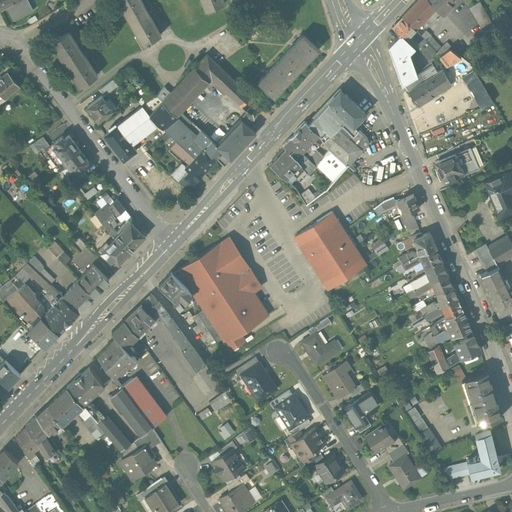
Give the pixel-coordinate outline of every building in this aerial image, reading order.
[(0,0),(0,10),(7,7),(14,21),(33,11),(27,0),(0,0)] [(141,0),(117,0),(142,44),(146,42),(147,43),(149,42),(148,40),(160,34),(141,0)] [(224,3),(223,0),(201,0),(206,10),(224,3)] [(416,0),(402,16),(415,29),(426,17),(434,8),(428,0),(416,0)] [(428,0),(434,8),(441,15),(454,0),(428,0)] [(491,22),(479,1),(469,7),(482,29),(491,22)] [(441,15),(434,8),(426,17),(451,47),(461,38),(441,15)] [(415,29),(402,16),(392,26),(396,30),(397,29),(406,38),(409,35),(414,29),(415,29)] [(426,43),(414,29),(409,35),(422,47),(426,43)] [(97,74),(69,31),(51,42),(79,85),(97,74)] [(405,39),(399,34),(387,46),(401,84),(403,83),(417,75),(409,52),(414,47),(406,39),(405,39)] [(302,35),(258,82),(273,96),(317,49),(302,35)] [(461,57),(449,48),(440,56),(447,65),(461,57)] [(263,107),(206,54),(194,67),(209,81),(211,78),(253,118),(263,107)] [(170,93),(162,102),(176,115),(177,115),(209,81),(194,67),(170,93)] [(424,80),(422,81),(432,96),(450,84),(440,69),(424,80)] [(492,101),(473,69),(461,77),(481,108),(492,101)] [(8,73),(0,79),(0,94),(4,99),(19,87),(8,73)] [(403,83),(407,90),(422,81),(424,80),(420,73),(417,75),(403,83)] [(422,81),(407,90),(417,105),(432,96),(422,81)] [(162,102),(170,93),(164,87),(155,95),(162,102)] [(142,106),(104,135),(123,161),(136,151),(132,145),(159,124),(149,115),(162,102),(155,95),(149,89),(137,99),(142,106)] [(354,100),(347,94),(346,95),(340,90),(328,101),(352,125),(358,119),(364,113),(353,102),(354,100)] [(102,97),(87,107),(98,121),(112,111),(102,97)] [(352,125),(328,101),(307,124),(317,134),(317,133),(329,150),(348,130),(352,125)] [(176,115),(162,102),(149,115),(159,124),(164,128),(176,115)] [(240,118),(216,145),(231,159),(255,132),(240,118)] [(352,135),(357,129),(355,127),(361,122),(358,119),(352,125),(348,130),(352,135)] [(307,124),(304,121),(289,137),(302,149),(306,145),(312,151),(314,149),(313,148),(316,144),(312,140),(317,134),(307,124)] [(195,157),(205,147),(188,131),(180,124),(170,135),(174,138),(181,145),(195,157)] [(225,165),(231,159),(216,145),(194,125),(188,131),(205,147),(216,158),(225,165)] [(348,130),(329,150),(347,165),(365,146),(366,144),(367,142),(366,140),(366,138),(365,137),(357,129),(352,135),(348,130)] [(56,166),(61,162),(78,149),(68,136),(64,140),(62,137),(49,147),(44,151),(56,166)] [(44,151),(49,147),(43,137),(33,143),(38,151),(42,148),(44,151)] [(302,149),(289,137),(282,145),(285,148),(295,157),(303,169),(307,173),(312,168),(300,152),(302,149)] [(176,150),(181,145),(174,138),(170,142),(172,144),(171,145),(176,150)] [(216,158),(205,147),(195,157),(181,145),(176,150),(190,163),(186,167),(188,170),(184,174),(193,182),(216,158)] [(295,157),(285,148),(270,164),(285,178),(290,172),(296,177),(303,169),(295,157)] [(436,155),(439,161),(455,154),(452,148),(436,155)] [(73,173),(77,170),(79,173),(86,168),(84,165),(88,162),(78,149),(61,162),(66,168),(68,167),(73,173)] [(439,161),(434,162),(438,170),(435,171),(439,181),(444,179),(445,182),(475,169),(470,156),(469,157),(466,149),(455,154),(439,161)] [(347,165),(329,150),(315,165),(333,181),(347,165)] [(511,171),(503,175),(502,175),(485,182),(489,192),(492,191),(502,216),(511,212),(511,197),(509,191),(511,189),(511,171)] [(84,172),(71,182),(75,187),(88,177),(84,172)] [(188,187),(193,182),(184,174),(179,179),(188,187)] [(304,199),(311,194),(307,188),(300,194),(304,199)] [(398,206),(402,215),(411,211),(419,208),(413,194),(397,202),(398,206)] [(102,223),(103,224),(115,214),(117,216),(125,209),(117,199),(109,205),(111,208),(101,216),(98,212),(95,214),(102,223)] [(398,206),(397,202),(387,206),(389,210),(398,206)] [(332,211),(293,237),(328,289),(367,263),(332,211)] [(417,227),(411,211),(402,215),(400,216),(407,231),(417,227)] [(145,235),(128,219),(116,233),(110,226),(106,228),(114,239),(128,253),(145,235)] [(419,254),(436,247),(429,232),(419,236),(418,234),(411,236),(417,251),(414,253),(411,251),(405,254),(408,260),(419,254)] [(229,235),(178,270),(232,350),(247,340),(243,333),(270,315),(255,293),(264,287),(229,235)] [(493,258),(511,247),(511,243),(507,236),(497,241),(487,246),(486,246),(493,258)] [(381,237),(370,244),(377,254),(388,247),(381,237)] [(128,253),(114,239),(109,244),(106,242),(99,250),(101,252),(101,253),(113,264),(115,261),(118,264),(128,253)] [(63,251),(55,242),(49,248),(54,254),(57,256),(63,251)] [(511,247),(493,258),(486,246),(487,246),(485,243),(474,250),(488,271),(498,266),(497,264),(511,255),(511,247)] [(424,267),(441,260),(436,247),(419,254),(408,260),(411,266),(418,262),(418,260),(421,259),(424,267)] [(57,256),(63,264),(69,259),(63,251),(57,256)] [(53,261),(59,268),(63,264),(57,256),(54,254),(52,255),(55,259),(53,261)] [(33,256),(27,262),(42,277),(46,272),(44,266),(33,256)] [(413,289),(419,286),(430,280),(446,273),(441,260),(424,267),(428,275),(425,277),(425,275),(408,284),(409,287),(412,286),(413,289)] [(57,300),(61,295),(48,282),(42,277),(27,262),(22,267),(57,300)] [(93,264),(77,280),(93,295),(108,279),(93,264)] [(505,281),(498,266),(488,271),(480,275),(502,322),(511,317),(511,291),(510,293),(508,288),(510,287),(507,280),(505,281)] [(42,277),(48,282),(52,278),(46,272),(42,277)] [(188,288),(170,272),(159,284),(174,298),(181,292),(186,297),(191,293),(188,288)] [(435,293),(452,286),(446,273),(430,280),(419,286),(422,292),(429,288),(430,285),(432,284),(435,293)] [(13,283),(18,288),(23,283),(19,277),(13,283)] [(0,298),(2,301),(18,288),(13,283),(10,279),(0,287),(0,298)] [(93,295),(77,280),(62,296),(78,311),(93,295)] [(62,296),(61,295),(57,300),(45,312),(43,309),(44,306),(34,296),(34,293),(24,282),(23,283),(18,288),(40,314),(42,315),(59,331),(78,311),(62,296)] [(413,297),(422,292),(419,286),(413,289),(412,290),(413,292),(411,294),(413,297)] [(419,310),(423,316),(441,305),(457,299),(452,286),(435,293),(439,301),(435,302),(435,301),(419,310)] [(151,293),(124,319),(138,335),(159,314),(172,332),(178,327),(164,309),(156,299),(151,293)] [(446,317),(462,310),(457,299),(441,305),(423,316),(426,321),(440,313),(441,311),(443,310),(446,317)] [(221,338),(202,309),(192,316),(210,345),(221,338)] [(445,325),(446,323),(452,337),(470,329),(462,310),(446,317),(444,318),(429,327),(431,330),(428,332),(430,335),(430,334),(445,325)] [(42,315),(40,314),(27,328),(45,346),(59,331),(42,315)] [(311,335),(315,332),(330,323),(327,317),(307,330),(311,335)] [(138,335),(124,319),(117,326),(111,331),(116,336),(134,356),(137,353),(129,343),(138,335)] [(205,364),(178,327),(172,332),(171,333),(183,349),(181,351),(195,371),(205,364)] [(334,341),(325,347),(315,332),(311,335),(300,342),(316,365),(339,350),(334,341)] [(430,349),(437,345),(430,334),(430,335),(423,339),(430,349)] [(455,343),(459,355),(454,355),(445,361),(447,367),(461,358),(479,351),(473,335),(455,343)] [(116,336),(98,354),(113,376),(135,358),(134,356),(116,336)] [(447,367),(445,361),(437,345),(430,349),(428,351),(437,373),(447,367)] [(240,374),(258,363),(255,358),(256,357),(255,356),(233,371),(237,376),(240,374)] [(20,375),(4,359),(0,362),(0,377),(8,386),(20,375)] [(346,360),(323,375),(337,398),(348,391),(355,386),(346,371),(351,368),(346,360)] [(276,389),(259,362),(258,363),(240,374),(258,401),(276,389)] [(104,385),(89,367),(67,386),(82,404),(90,414),(98,422),(104,417),(91,402),(89,404),(85,400),(104,385)] [(486,371),(468,377),(465,379),(472,401),(494,394),(486,371)] [(122,387),(147,421),(157,413),(132,379),(122,387)] [(122,387),(118,382),(112,386),(112,391),(113,393),(112,394),(127,414),(126,415),(141,435),(152,427),(147,421),(122,387)] [(355,386),(348,391),(351,397),(364,388),(360,382),(355,386)] [(67,386),(47,404),(61,424),(82,404),(67,386)] [(276,398),(279,404),(292,395),(289,390),(276,398)] [(215,411),(230,401),(224,391),(209,401),(215,411)] [(369,393),(344,409),(348,415),(356,427),(367,420),(363,414),(378,405),(373,397),(372,398),(369,393)] [(279,404),(275,407),(289,429),(297,424),(307,417),(308,416),(294,394),(292,395),(279,404)] [(494,394),(472,401),(479,425),(482,423),(501,417),(498,404),(494,394)] [(61,424),(47,404),(36,415),(47,431),(51,428),(55,434),(57,432),(58,434),(64,429),(61,424)] [(98,422),(90,414),(81,421),(96,439),(105,432),(98,422)] [(47,431),(36,415),(25,426),(40,448),(45,457),(54,451),(43,434),(47,431)] [(120,432),(106,416),(104,417),(98,422),(105,432),(121,451),(130,444),(120,432)] [(307,417),(297,424),(300,429),(310,423),(307,417)] [(367,420),(356,427),(359,432),(370,425),(367,420)] [(218,428),(226,438),(235,430),(227,421),(218,428)] [(384,424),(365,436),(375,453),(384,447),(394,440),(394,439),(391,441),(382,427),(384,425),(384,424)] [(25,426),(16,436),(25,450),(23,451),(29,459),(36,455),(34,452),(40,448),(25,426)] [(141,435),(133,441),(138,449),(145,445),(146,448),(160,439),(152,427),(141,435)] [(303,436),(294,441),(304,458),(313,452),(326,444),(315,427),(303,436)] [(428,429),(419,434),(422,440),(431,434),(428,429)] [(287,438),(290,444),(294,441),(303,436),(299,430),(287,438)] [(490,430),(474,436),(478,451),(474,458),(466,460),(470,476),(488,472),(488,469),(491,468),(491,471),(500,469),(498,460),(495,461),(494,458),(497,458),(490,430)] [(388,454),(403,444),(399,437),(394,440),(384,447),(388,454)] [(233,448),(233,449),(236,447),(232,440),(219,450),(218,451),(221,456),(233,448)] [(290,444),(301,460),(304,458),(294,441),(290,444)] [(437,443),(427,449),(430,453),(440,447),(437,443)] [(394,463),(405,455),(406,456),(409,453),(403,444),(388,454),(394,463)] [(138,449),(120,460),(127,471),(131,469),(135,476),(155,463),(146,448),(145,445),(138,449)] [(18,461),(4,448),(0,452),(0,475),(2,478),(18,461)] [(221,456),(212,462),(215,467),(214,468),(218,474),(219,473),(224,480),(245,467),(233,449),(233,448),(221,456)] [(308,463),(317,457),(313,452),(304,458),(301,460),(304,465),(308,463)] [(316,467),(315,466),(325,460),(321,454),(317,457),(308,463),(312,469),(316,467)] [(325,460),(315,466),(316,467),(320,472),(318,473),(325,483),(343,472),(336,462),(337,461),(333,454),(325,460)] [(394,463),(388,466),(403,489),(420,478),(406,456),(405,455),(394,463)] [(447,479),(469,473),(467,464),(442,470),(447,479)] [(233,490),(242,484),(243,484),(250,480),(246,473),(229,484),(233,490)] [(147,495),(165,483),(162,479),(144,490),(147,495)] [(334,491),(326,496),(335,511),(341,511),(362,499),(350,481),(334,491)] [(167,482),(165,484),(165,483),(147,495),(155,508),(153,510),(153,511),(164,511),(180,502),(167,482)] [(233,490),(219,499),(227,511),(237,511),(254,501),(243,484),(242,484),(233,490)] [(326,496),(334,491),(331,486),(321,493),(324,498),(326,496)] [(18,510),(6,495),(2,491),(0,493),(0,499),(9,511),(25,511),(24,510),(22,507),(18,510)] [(288,511),(282,502),(265,511),(288,511)]
